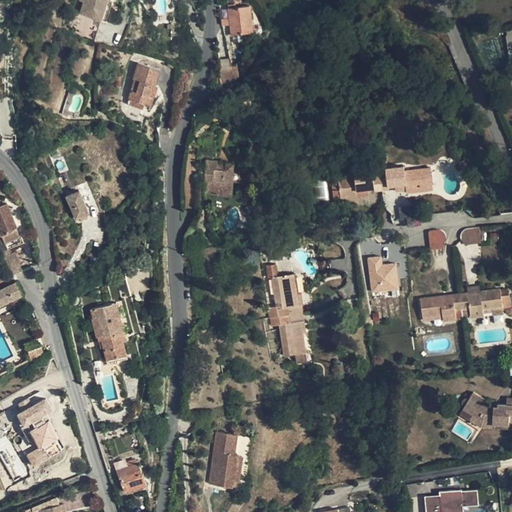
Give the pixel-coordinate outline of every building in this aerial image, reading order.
[(85,0),(84,2),(81,13),(83,13),(76,34),(95,42),(101,19),(107,21),(113,1),(108,0),(85,0)] [(242,6),(229,8),(228,5),(226,3),(219,4),(221,16),(222,18),(230,17),(231,23),(232,34),(242,32),(253,31),(250,5),(242,6)] [(19,15),(10,12),(8,19),(17,22),(19,15)] [(242,32),(232,34),(233,43),(244,41),(242,32)] [(5,34),(0,41),(0,45),(2,46),(9,37),(5,34)] [(231,58),(219,61),(220,84),(230,80),(234,78),(237,76),(239,74),(237,65),(232,65),(231,58)] [(156,68),(138,63),(133,79),(134,80),(129,98),(145,103),(151,105),(154,96),(157,87),(157,86),(155,85),(157,77),(154,76),(156,68)] [(145,103),(129,98),(127,104),(143,109),(145,103)] [(235,100),(231,99),(231,101),(229,101),(229,106),(225,105),(216,103),(205,113),(221,115),(221,119),(235,121),(235,119),(239,119),(240,119),(241,119),(242,119),(242,118),(242,117),(242,116),(242,115),(241,115),(239,114),(236,114),(236,109),(239,110),(240,110),(241,110),(242,109),(243,109),(244,108),(243,107),(242,106),(241,106),(236,106),(237,102),(235,101),(235,100)] [(468,165),(464,159),(454,165),(458,171),(468,165)] [(217,161),(205,160),(205,181),(213,182),(215,182),(214,195),(232,197),(232,182),(239,182),(239,172),(233,172),(234,164),(217,164),(217,161)] [(387,176),(380,176),(382,190),(389,189),(389,187),(395,186),(406,184),(406,190),(433,187),(431,167),(404,170),(404,166),(386,168),(387,176)] [(372,170),(354,172),(355,177),(338,179),(341,198),(357,196),(357,191),(367,189),(374,188),(373,177),(372,170)] [(380,176),(373,177),(374,188),(374,191),(382,190),(380,176)] [(338,179),(332,180),(334,199),(341,198),(338,179)] [(317,182),(317,191),(317,198),(327,198),(327,182),(317,182)] [(89,213),(80,191),(66,197),(77,218),(79,217),(86,214),(89,213)] [(0,205),(0,246),(0,247),(7,264),(10,272),(12,275),(18,272),(22,271),(14,252),(10,254),(8,250),(24,243),(17,227),(7,203),(6,203),(0,205)] [(418,222),(417,206),(399,208),(400,224),(418,222)] [(481,242),(479,227),(468,228),(466,229),(464,230),(463,231),(462,233),(461,235),(461,236),(461,238),(465,244),(481,242)] [(430,246),(444,245),(446,239),(446,234),(444,232),(442,230),(440,230),(430,231),(429,231),(428,232),(430,246)] [(382,257),(367,258),(371,293),(401,290),(398,263),(383,265),(382,257)] [(335,260),(336,270),(346,268),(344,259),(335,260)] [(294,274),(277,276),(275,264),(266,265),(268,277),(272,277),(276,306),(268,308),(269,318),(270,318),(303,313),(302,305),(299,306),(297,293),(294,274)] [(0,305),(11,300),(21,295),(23,294),(17,282),(16,282),(12,275),(10,273),(0,278),(0,305)] [(467,292),(460,293),(462,309),(470,308),(471,317),(471,318),(483,316),(483,313),(482,310),(492,309),(502,307),(503,310),(505,310),(505,309),(511,308),(511,304),(509,294),(501,295),(500,289),(500,288),(480,291),(479,291),(480,293),(468,294),(468,292),(467,292)] [(441,296),(420,298),(423,317),(443,315),(443,318),(443,321),(456,320),(456,317),(455,310),(462,309),(460,293),(452,294),(452,296),(441,298),(441,296)] [(21,295),(11,300),(16,310),(26,305),(21,295)] [(502,307),(492,309),(492,311),(492,315),(503,314),(503,310),(502,307)] [(470,308),(462,309),(463,317),(463,318),(471,317),(470,308)] [(462,309),(455,310),(456,317),(463,317),(462,309)] [(112,313),(92,318),(97,337),(99,336),(100,340),(102,340),(104,346),(108,359),(111,359),(112,364),(118,362),(118,360),(117,357),(127,355),(127,354),(121,330),(118,330),(116,321),(114,322),(112,313)] [(303,313),(270,318),(272,326),(280,325),(284,356),(295,355),(296,364),(307,362),(306,353),(303,333),(306,333),(304,320),(303,313)] [(424,335),(422,326),(414,328),(416,337),(424,335)] [(26,344),(29,352),(42,346),(44,345),(41,337),(26,344)] [(42,346),(29,352),(31,359),(44,354),(42,346)] [(219,368),(225,379),(233,374),(227,363),(219,368)] [(23,411),(19,413),(21,417),(14,421),(21,434),(28,430),(25,425),(43,414),(59,405),(63,403),(58,391),(53,394),(48,387),(19,403),(23,411)] [(511,397),(507,397),(507,404),(498,404),(498,407),(493,407),(488,407),(485,405),(488,401),(473,392),(469,399),(468,398),(467,398),(465,398),(464,399),(463,399),(462,401),(462,403),(462,404),(463,405),(463,406),(464,407),(463,409),(482,421),(492,422),(492,424),(509,425),(509,422),(511,421),(511,397)] [(482,421),(463,409),(460,414),(481,426),(492,427),(492,424),(492,422),(482,421)] [(43,414),(25,425),(28,430),(46,420),(43,414)] [(218,432),(209,484),(218,485),(219,478),(231,479),(235,454),(238,435),(218,432)] [(243,455),(235,454),(231,479),(219,478),(218,485),(238,488),(243,455)] [(137,458),(127,462),(129,466),(138,463),(137,458)] [(138,463),(129,466),(117,470),(126,492),(147,484),(142,472),(138,463)] [(428,511),(443,511),(444,511),(462,510),(461,505),(480,504),(479,489),(464,490),(464,488),(442,490),(442,494),(428,495),(428,511)] [(65,511),(64,504),(59,505),(57,497),(25,511),(40,511),(65,511)]
